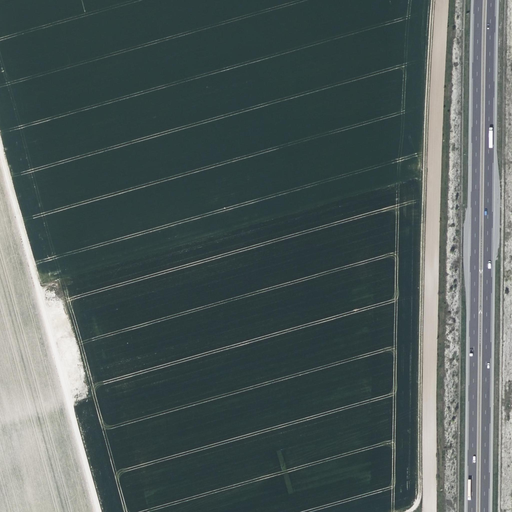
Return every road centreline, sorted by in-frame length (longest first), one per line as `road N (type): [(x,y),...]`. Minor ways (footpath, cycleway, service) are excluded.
road 1 (track): [(396,511),(413,504),(420,488),(432,0)]
road 2 (motorway): [(478,0),(472,511)]
road 3 (motorway): [(485,511),(491,0)]
road 4 (track): [(0,149),(38,287)]
